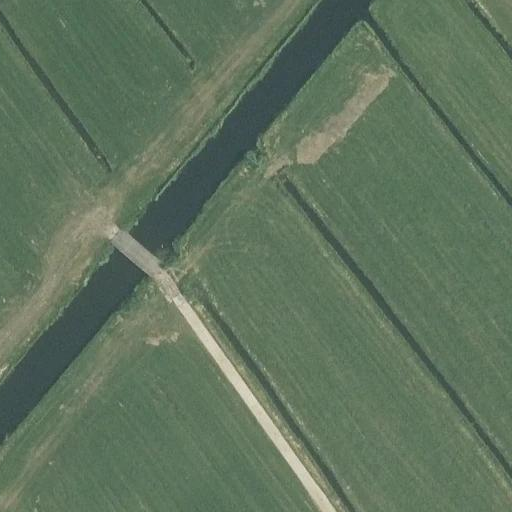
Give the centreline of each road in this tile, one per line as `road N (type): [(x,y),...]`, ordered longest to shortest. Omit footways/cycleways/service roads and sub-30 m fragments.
road 1 (track): [(161,273),(327,511)]
road 2 (track): [(161,273),(115,232),(100,224),(80,228),(0,342)]
